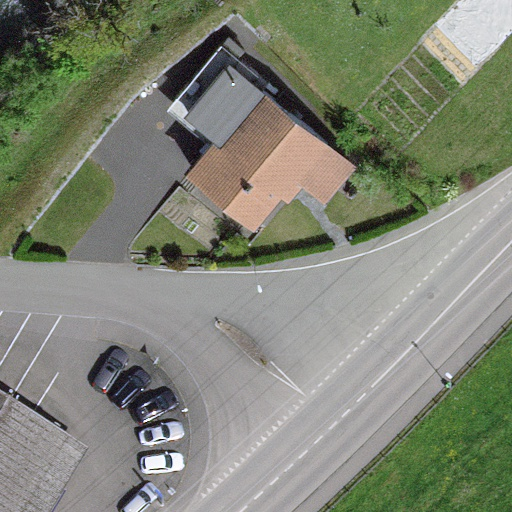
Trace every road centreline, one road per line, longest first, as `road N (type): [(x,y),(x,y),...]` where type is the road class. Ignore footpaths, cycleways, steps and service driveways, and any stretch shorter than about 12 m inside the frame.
road 1 (residential): [(0,285),(160,296),(224,320),(327,431)]
road 2 (residential): [(511,234),(327,431)]
road 3 (residential): [(327,431),(237,511)]
